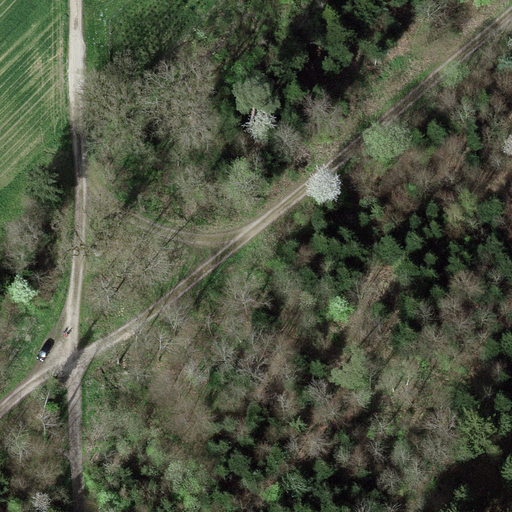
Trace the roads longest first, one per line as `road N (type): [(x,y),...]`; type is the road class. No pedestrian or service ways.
road 1 (track): [(71,355),(243,238),(511,3)]
road 2 (track): [(71,355),(80,181),(74,0)]
road 3 (track): [(80,181),(155,228),(243,238)]
road 4 (track): [(81,511),(71,355)]
